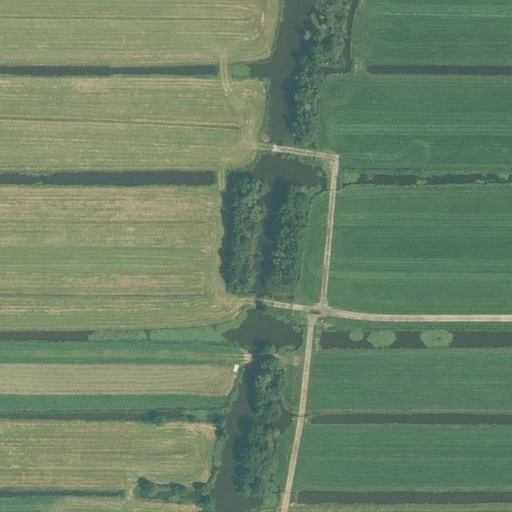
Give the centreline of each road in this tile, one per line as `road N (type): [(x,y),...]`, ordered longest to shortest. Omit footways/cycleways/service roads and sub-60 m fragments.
road 1 (track): [(228,301),(386,318),(511,318)]
road 2 (track): [(245,147),(335,162),(323,312)]
road 3 (track): [(314,311),(284,511)]
